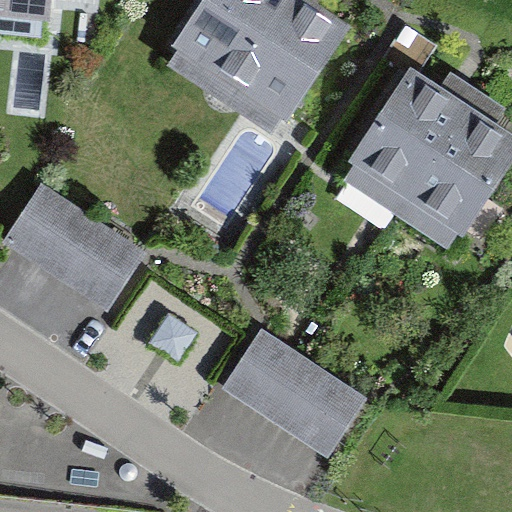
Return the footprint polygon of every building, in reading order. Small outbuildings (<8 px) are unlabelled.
[(0,0),(0,24),(45,29),(48,0),(0,0)] [(190,0),(151,55),(272,142),(346,39),(291,0),(190,0)] [(511,169),(511,154),(406,82),(328,193),(441,271),(511,169)] [(142,260),(34,187),(0,236),(0,249),(102,318),(142,260)] [(365,407),(253,327),(210,386),(322,467),(365,407)]
